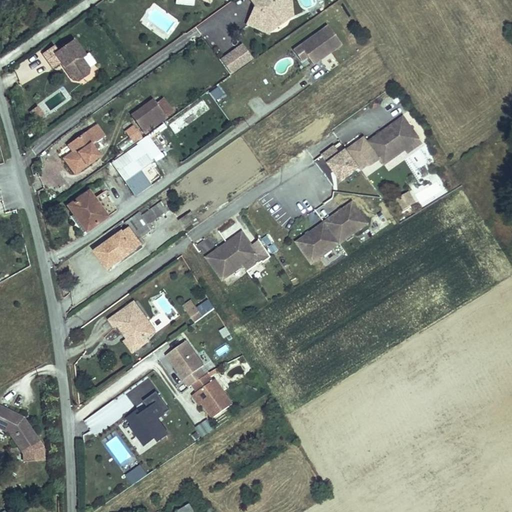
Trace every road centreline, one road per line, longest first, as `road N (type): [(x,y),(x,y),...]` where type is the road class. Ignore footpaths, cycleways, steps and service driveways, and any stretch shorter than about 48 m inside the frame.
road 1 (unclassified): [(70,511),(59,344),(0,84)]
road 2 (unknown): [(59,344),(363,124)]
road 3 (unknown): [(203,28),(19,159)]
road 4 (unknown): [(67,428),(177,349)]
